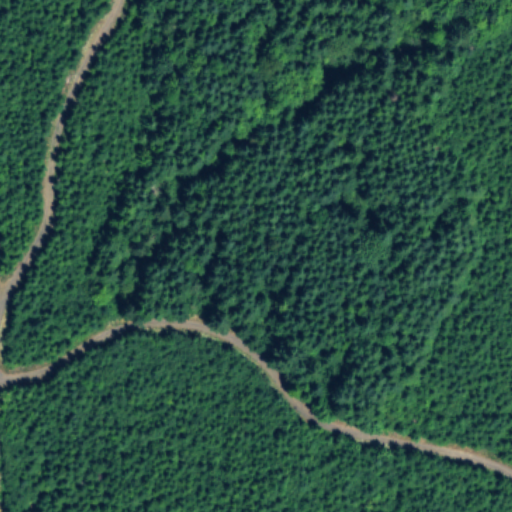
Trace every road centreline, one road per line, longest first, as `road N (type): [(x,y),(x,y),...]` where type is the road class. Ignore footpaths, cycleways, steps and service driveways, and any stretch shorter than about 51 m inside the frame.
road 1 (residential): [(31,370),(89,374),(109,351),(172,336),(220,382),(294,407),(365,405),(511,460)]
road 2 (residential): [(31,511),(31,281),(0,148)]
